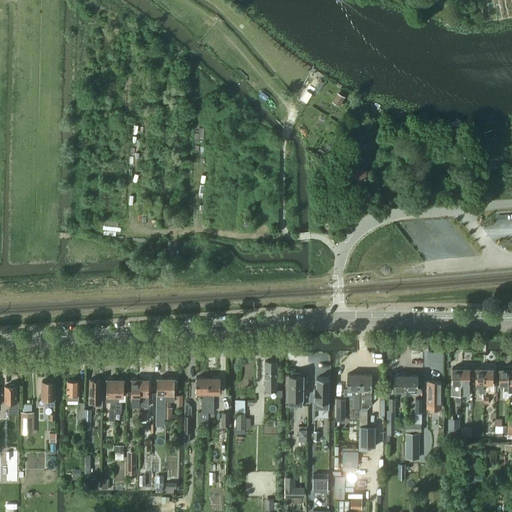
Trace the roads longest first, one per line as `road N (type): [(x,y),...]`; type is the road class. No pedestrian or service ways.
road 1 (tertiary): [(0,339),(338,318)]
road 2 (unclassified): [(338,318),(339,262),(360,227),(388,214),(511,204)]
road 3 (unknown): [(360,326),(374,390),(369,511)]
road 4 (tertiary): [(338,318),(511,321)]
